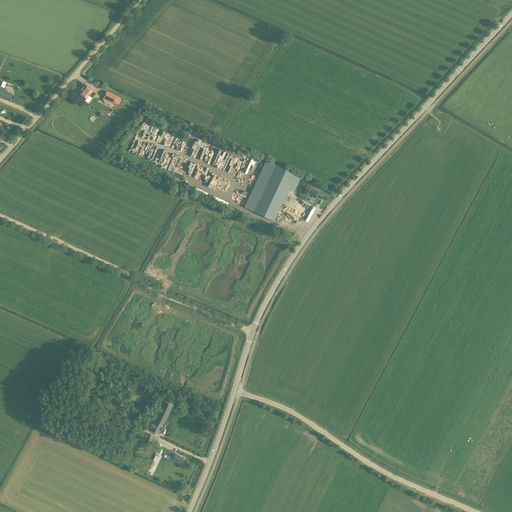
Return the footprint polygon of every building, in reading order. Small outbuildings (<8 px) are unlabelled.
[(85,84),(78,92),(86,99),(93,91),(85,84)] [(5,91),(6,89),(0,87),(0,97),(9,101),(12,94),(5,91)] [(114,103),(118,96),(107,91),(103,98),(114,103)] [(151,141),(157,143),(161,129),(150,126),(148,134),(152,135),(151,141)] [(244,207),(253,211),(274,221),(290,188),(295,190),(301,177),(266,160),(244,207)] [(202,180),(203,164),(191,164),(190,181),(199,181),(199,180),(202,180)] [(313,187),(307,185),(303,194),(309,196),(309,195),(315,198),(318,191),(312,189),(313,187)] [(163,427),(165,423),(164,423),(172,405),(164,401),(153,422),(149,420),(146,427),(151,430),(150,430),(159,434),(162,427),(163,427)] [(183,458),(175,454),(165,449),(164,452),(173,456),(172,459),(180,463),(183,458)]
